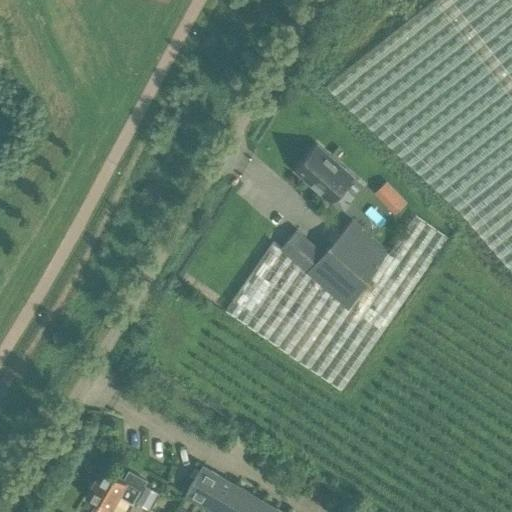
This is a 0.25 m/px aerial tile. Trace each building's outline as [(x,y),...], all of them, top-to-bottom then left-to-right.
[(511,0),(433,0),(326,85),(456,206),(511,269),(511,0)] [(295,169),(330,200),(352,175),(317,144),(295,169)] [(396,210),(408,199),(388,177),(376,188),(396,210)] [(413,213),(387,251),(349,306),(309,272),(272,241),(226,308),(342,388),(447,237),(413,213)] [(349,306),(387,251),(351,219),(309,272),(349,306)] [(281,459),(276,465),(287,471),(287,470),(291,465),(281,459)] [(283,511),(202,465),(185,494),(215,511),(283,511)] [(96,502),(90,511),(123,511),(130,502),(132,504),(146,480),(129,471),(123,479),(102,467),(86,496),(96,502)] [(319,489),(313,499),(320,503),(326,493),(319,489)]
